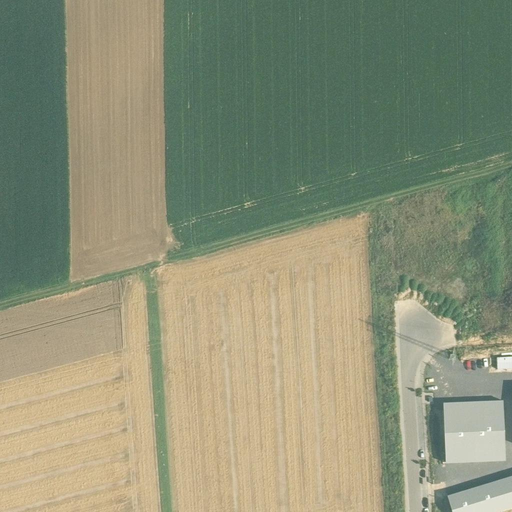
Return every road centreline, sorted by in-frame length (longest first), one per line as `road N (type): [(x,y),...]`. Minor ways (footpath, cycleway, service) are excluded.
road 1 (track): [(0,304),(511,166)]
road 2 (unclassified): [(414,511),(413,322)]
